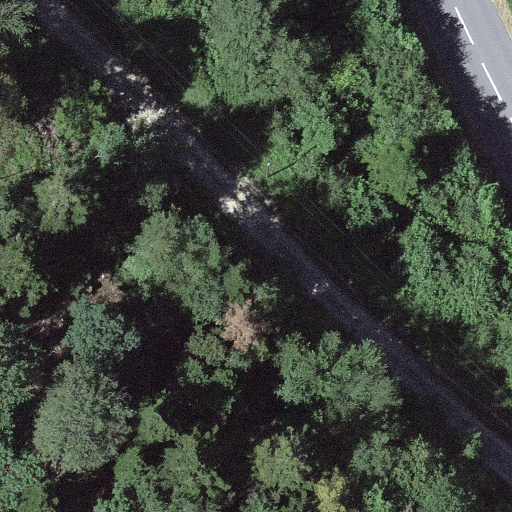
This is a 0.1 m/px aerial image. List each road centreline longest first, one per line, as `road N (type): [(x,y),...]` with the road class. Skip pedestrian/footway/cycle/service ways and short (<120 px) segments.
road 1 (track): [(511,464),(398,366),(39,0)]
road 2 (secondary): [(511,117),(454,0)]
